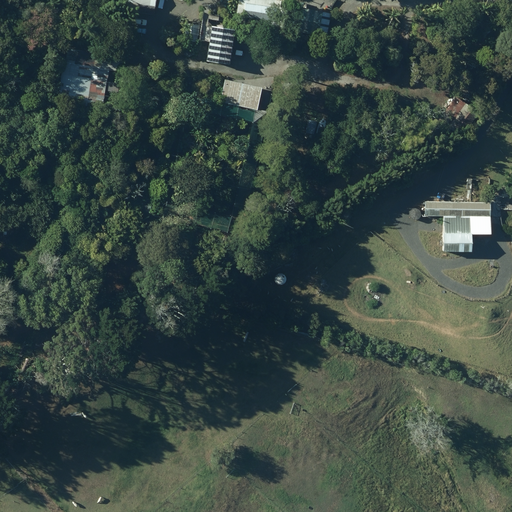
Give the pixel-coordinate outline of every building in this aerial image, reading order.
[(156,0),(120,0),(119,11),(155,15),(156,0)] [(275,0),(236,0),(235,16),(274,20),(275,0)] [(319,13),(288,11),(286,30),(318,32),(319,13)] [(207,25),(203,59),(227,62),(231,28),(207,25)] [(71,45),(62,104),(91,108),(100,49),(71,45)] [(260,86),(224,78),(219,103),(255,111),(260,86)] [(488,199),(420,199),(420,214),(438,214),(438,251),(468,251),(468,233),(488,233),(488,199)]
